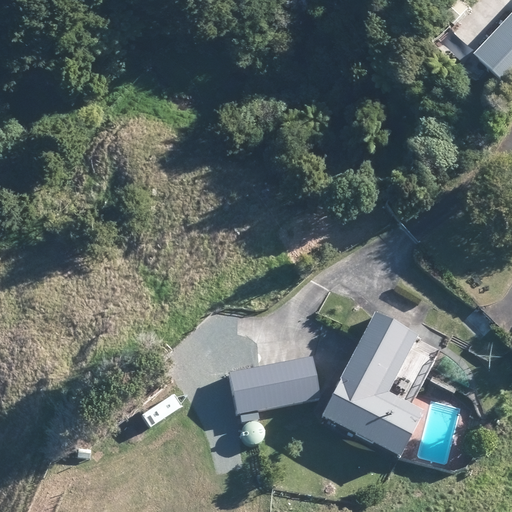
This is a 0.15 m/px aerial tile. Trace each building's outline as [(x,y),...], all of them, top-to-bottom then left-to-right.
[(472,85),(511,40),(511,11),(499,0),(475,0),(432,47),(472,85)] [(507,311),(498,302),(488,311),(496,320),(507,311)] [(464,320),(481,336),(492,323),(473,306),(462,318),(464,320)] [(377,396),(395,364),(410,337),(369,314),(309,421),(385,463),(390,454),(412,415),(377,396)] [(229,418),(316,401),(308,358),(240,371),(242,382),(223,386),(229,418)] [(411,511),(431,511),(445,490),(431,480),(411,511)]
